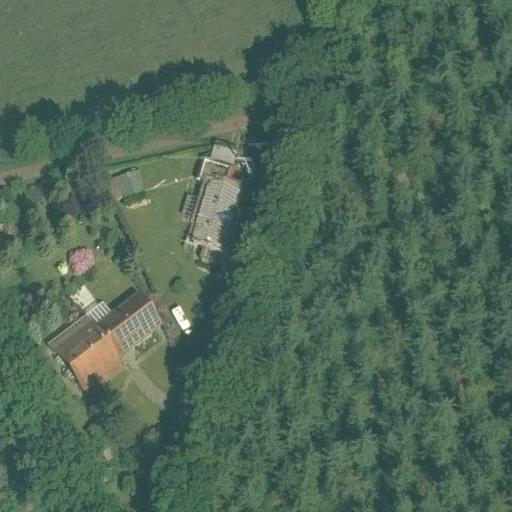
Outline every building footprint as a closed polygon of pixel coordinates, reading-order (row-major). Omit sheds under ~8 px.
[(217,164),(240,170),(245,150),(223,144),(217,164)] [(216,186),(234,191),(240,170),(217,164),(212,162),(207,183),(216,186)] [(121,204),(146,196),(139,174),(114,183),(121,204)] [(216,186),(200,246),(236,256),(253,196),(234,191),(216,186)] [(11,228),(0,228),(0,247),(11,247),(11,228)] [(94,323),(55,353),(94,402),(136,370),(129,361),(167,331),(143,299),(101,332),(94,323)]
